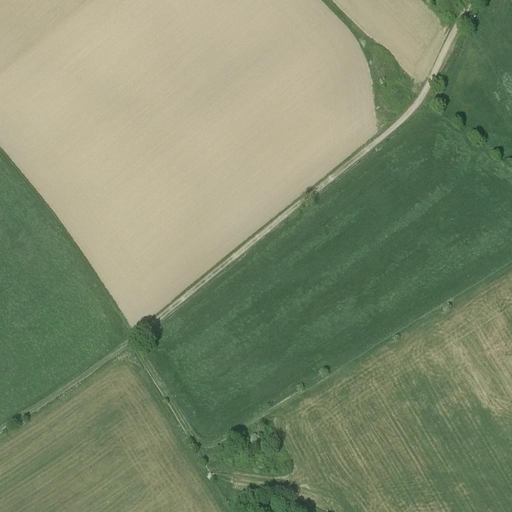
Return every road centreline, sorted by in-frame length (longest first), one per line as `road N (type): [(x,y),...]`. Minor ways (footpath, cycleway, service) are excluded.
road 1 (track): [(480,0),(421,109),(131,342),(0,434)]
road 2 (track): [(131,342),(182,424),(207,447),(511,263)]
road 3 (track): [(131,342),(0,154)]
